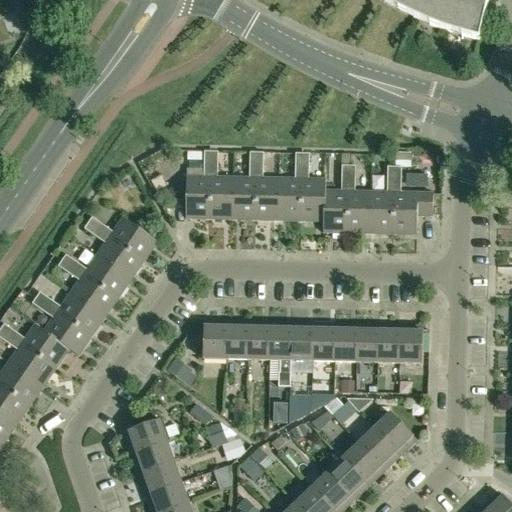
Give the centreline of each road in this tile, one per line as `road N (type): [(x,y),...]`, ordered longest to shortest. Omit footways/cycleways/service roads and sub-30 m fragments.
road 1 (residential): [(92,511),(72,451),(74,431),(189,271),(459,273)]
road 2 (tertiary): [(486,120),(350,75),(203,0)]
road 3 (tertiary): [(0,221),(155,0)]
road 4 (residential): [(402,511),(454,459),(459,273)]
road 5 (residential): [(459,273),(464,192),(486,120)]
